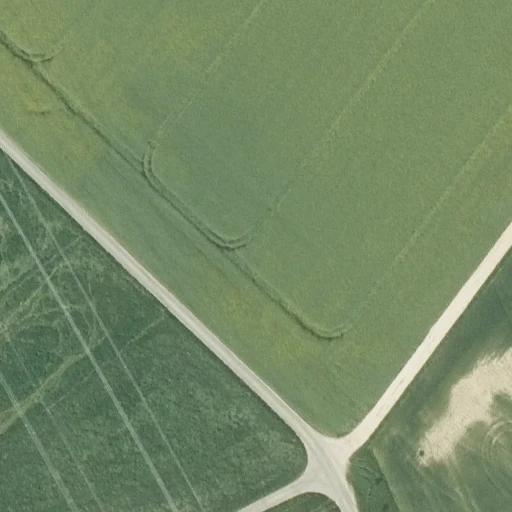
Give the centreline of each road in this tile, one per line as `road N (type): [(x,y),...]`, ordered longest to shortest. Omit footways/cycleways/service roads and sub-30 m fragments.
road 1 (track): [(333,468),(0,142)]
road 2 (track): [(511,231),(333,468)]
